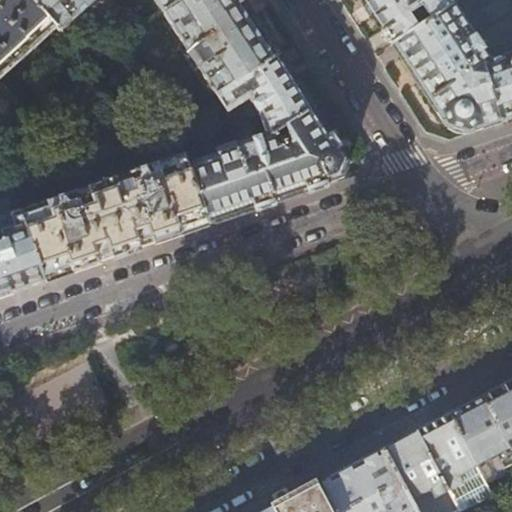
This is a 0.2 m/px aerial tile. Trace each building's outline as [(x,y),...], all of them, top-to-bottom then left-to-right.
[(0,0),(0,78),(58,24),(34,0),(0,0)] [(34,0),(58,24),(63,28),(94,0),(34,0)] [(153,0),(160,11),(178,0),(153,0)] [(242,0),(178,0),(160,11),(215,96),(278,55),(253,17),(242,0)] [(364,0),(393,43),(455,2),(453,0),(364,0)] [(491,59),(455,2),(393,43),(446,126),(469,133),(474,132),(501,122),(485,66),(488,61),(491,59)] [(511,49),(500,55),(500,56),(491,59),(488,61),(485,66),(501,122),(511,118),(511,49)] [(278,55),(215,96),(227,116),(239,108),(246,121),(251,122),(260,118),(264,132),(236,143),(235,140),(215,148),(216,152),(188,163),(210,224),(274,202),(337,180),(345,158),(292,77),(278,55)] [(185,155),(21,212),(45,282),(168,239),(210,224),(188,163),(185,155)] [(0,297),(5,296),(45,282),(21,212),(10,215),(14,227),(0,231),(0,297)] [(511,379),(497,388),(483,395),(511,451),(511,379)] [(465,405),(450,413),(485,480),(504,470),(504,468),(511,464),(511,451),(483,395),(465,405)] [(430,423),(416,431),(458,511),(459,511),(492,494),(485,480),(450,413),(430,423)] [(399,440),(383,449),(415,511),(458,511),(416,431),(399,440)] [(354,464),(317,484),(331,511),(415,511),(383,449),(354,464)] [(299,493),(273,507),(275,511),(331,511),(317,484),(299,493)]
